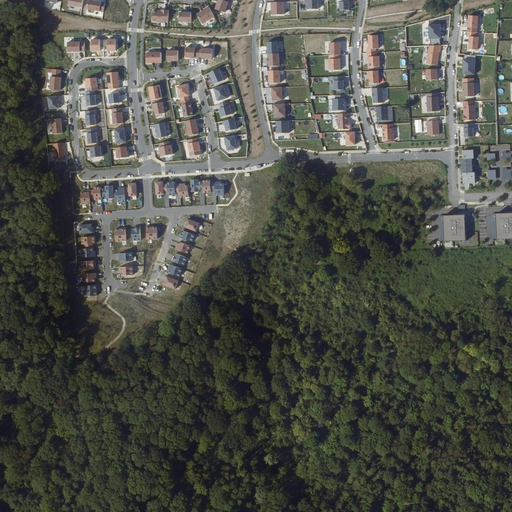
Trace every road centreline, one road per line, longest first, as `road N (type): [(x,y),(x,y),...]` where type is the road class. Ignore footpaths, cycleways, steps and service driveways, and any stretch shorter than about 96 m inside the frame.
road 1 (residential): [(131,60),(82,64),(72,80),(71,120),(83,169),(146,169)]
road 2 (residential): [(270,158),(255,75),(259,0)]
road 3 (residential): [(361,0),(358,93),(374,157)]
road 4 (residential): [(456,0),(452,154)]
road 5 (residential): [(133,78),(196,76),(215,164)]
